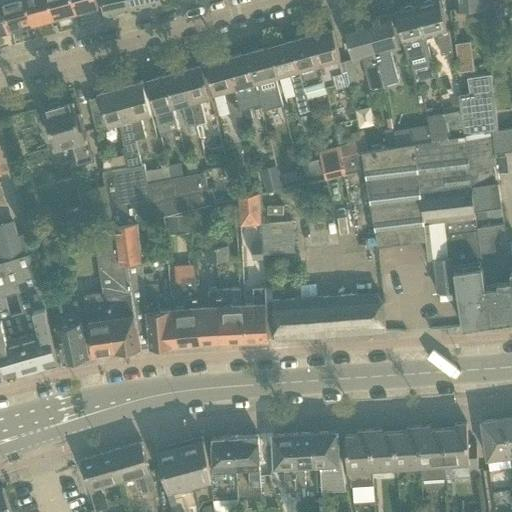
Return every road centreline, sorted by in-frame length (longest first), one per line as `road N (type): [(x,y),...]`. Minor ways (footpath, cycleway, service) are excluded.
road 1 (secondary): [(0,442),(167,394),(511,367)]
road 2 (residential): [(0,78),(286,0)]
